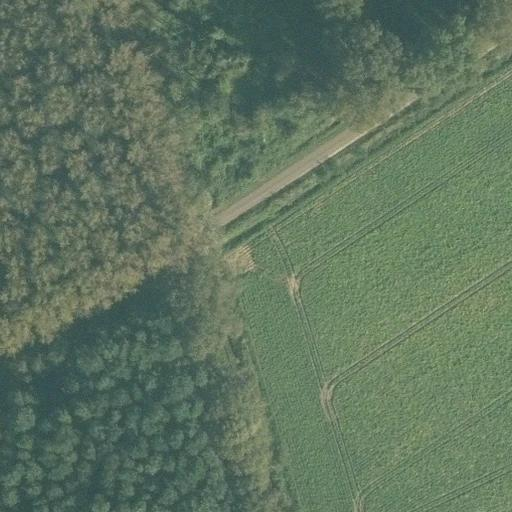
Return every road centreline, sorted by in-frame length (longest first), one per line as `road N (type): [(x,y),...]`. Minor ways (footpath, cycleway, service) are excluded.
road 1 (unclassified): [(0,335),(196,236),(511,25)]
road 2 (track): [(126,0),(282,511)]
